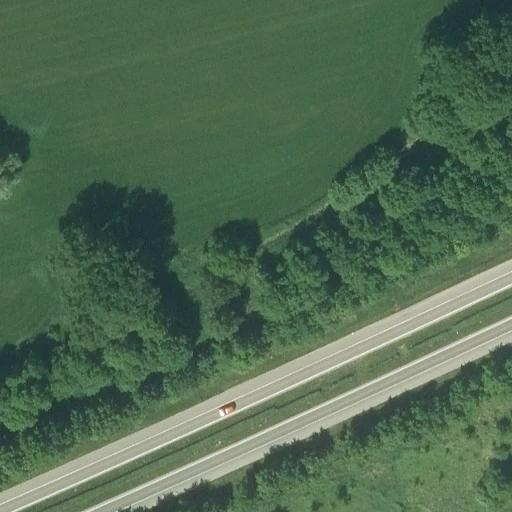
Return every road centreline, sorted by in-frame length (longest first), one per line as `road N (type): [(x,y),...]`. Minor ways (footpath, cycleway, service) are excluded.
road 1 (primary): [(511,277),(0,511)]
road 2 (primary): [(96,511),(511,324)]
